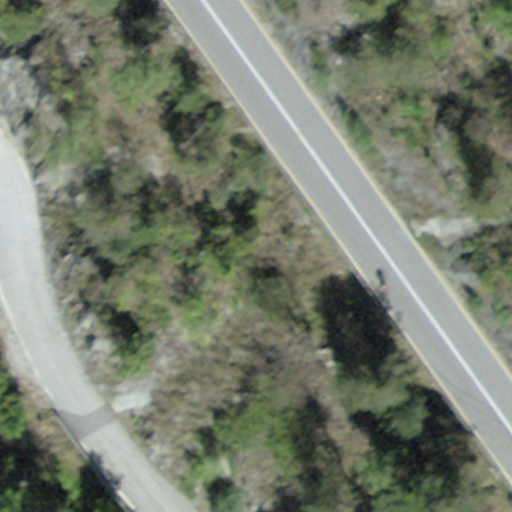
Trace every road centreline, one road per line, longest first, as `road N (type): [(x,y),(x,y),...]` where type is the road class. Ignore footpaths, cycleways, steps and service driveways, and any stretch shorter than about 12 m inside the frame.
road 1 (primary): [(205,0),(511,429)]
road 2 (tertiary): [(0,175),(44,340),(111,446),(167,511)]
